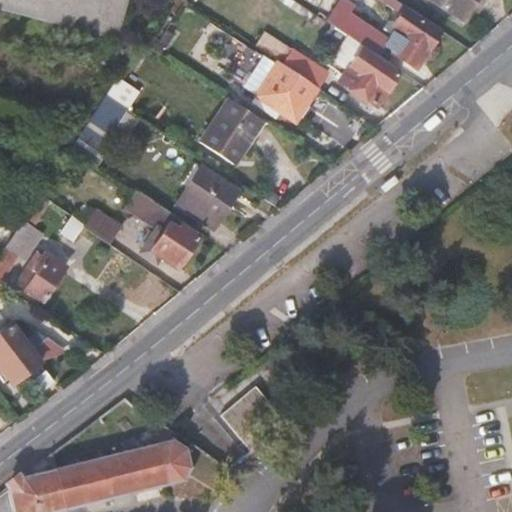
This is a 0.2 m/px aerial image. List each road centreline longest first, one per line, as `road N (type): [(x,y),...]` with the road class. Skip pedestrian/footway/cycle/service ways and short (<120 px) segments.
road 1 (tertiary): [(511,45),(136,360),(0,462)]
road 2 (unknown): [(182,391),(272,482)]
